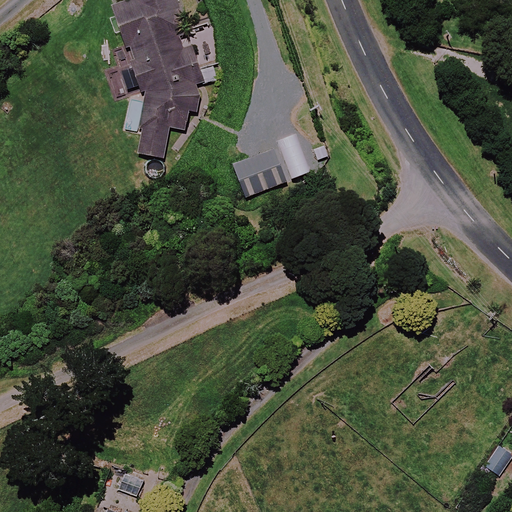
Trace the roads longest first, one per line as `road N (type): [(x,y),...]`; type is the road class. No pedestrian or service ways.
road 1 (unclassified): [(511,259),(453,199),(379,91),(343,0)]
road 2 (unknown): [(250,0),(283,83),(278,143)]
